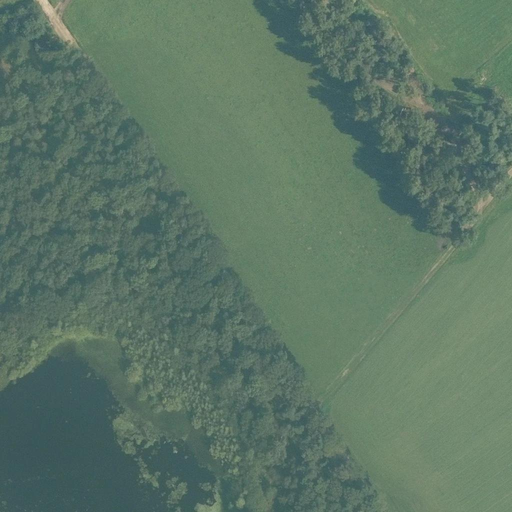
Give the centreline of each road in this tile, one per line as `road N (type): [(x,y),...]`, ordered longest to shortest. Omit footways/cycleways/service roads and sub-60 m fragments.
road 1 (track): [(382,511),(41,0)]
road 2 (unknown): [(314,408),(462,230)]
